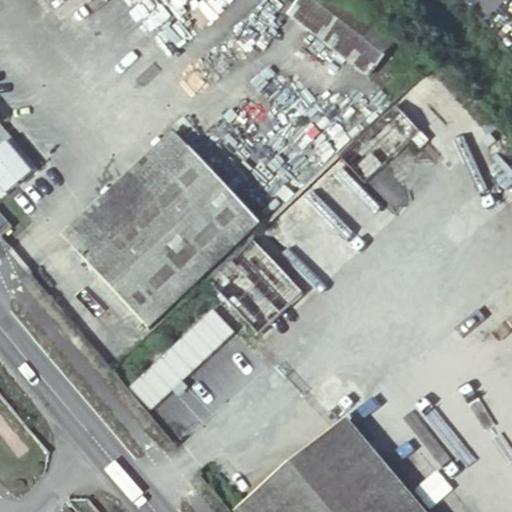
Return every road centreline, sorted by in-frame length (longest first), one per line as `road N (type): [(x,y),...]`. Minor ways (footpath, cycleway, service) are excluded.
road 1 (unknown): [(149,502),(299,377),(336,364),(386,366),(433,382),(511,470)]
road 2 (unclassified): [(0,325),(158,511)]
